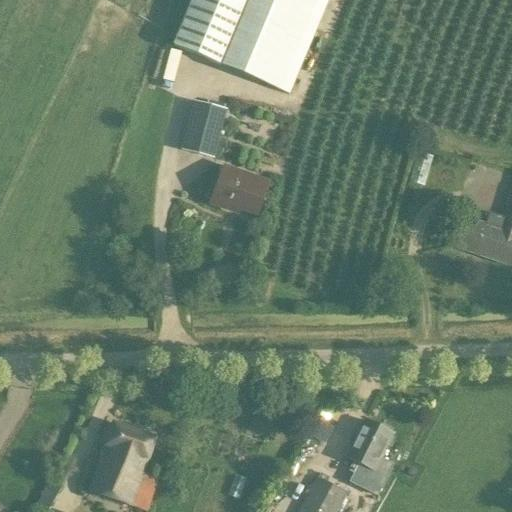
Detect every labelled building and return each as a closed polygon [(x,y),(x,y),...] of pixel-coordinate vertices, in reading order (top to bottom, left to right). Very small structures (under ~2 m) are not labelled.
[(328,0),(190,0),(171,47),(288,96),(328,0)] [(226,111),(193,102),(180,151),(213,159),(226,111)] [(419,151),(411,181),(426,185),(434,156),(419,151)] [(256,216),(267,183),(224,168),(210,205),(226,211),(228,207),(256,216)] [(457,249),(509,267),(511,257),(511,192),(504,219),(489,214),(485,226),(467,219),(457,249)] [(391,465),(380,460),(392,435),(364,421),(345,458),(368,470),(359,488),(376,496),(391,465)] [(142,473),(154,438),(114,424),(90,491),(131,505),(130,507),(143,511),(146,511),(158,479),(142,473)] [(297,511),(336,511),(346,494),(316,477),(297,511)] [(47,511),(59,490),(49,484),(47,483),(33,511),(34,511),(35,511),(47,511)]
